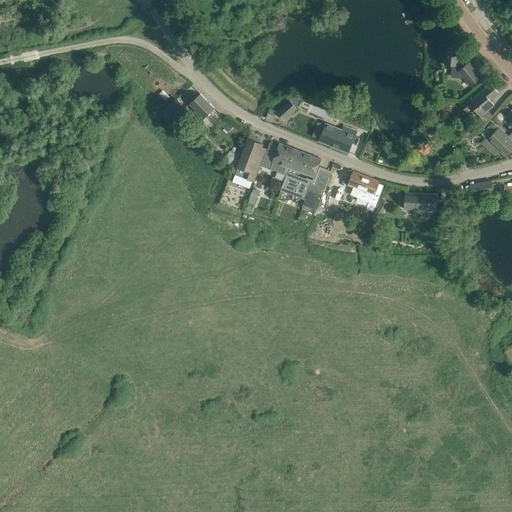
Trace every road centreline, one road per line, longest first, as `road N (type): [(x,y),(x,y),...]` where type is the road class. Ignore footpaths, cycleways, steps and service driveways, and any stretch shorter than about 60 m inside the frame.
road 1 (unclassified): [(511,165),(424,182),(380,176),(245,118),(196,77)]
road 2 (unclassified): [(0,62),(120,41),(196,77)]
